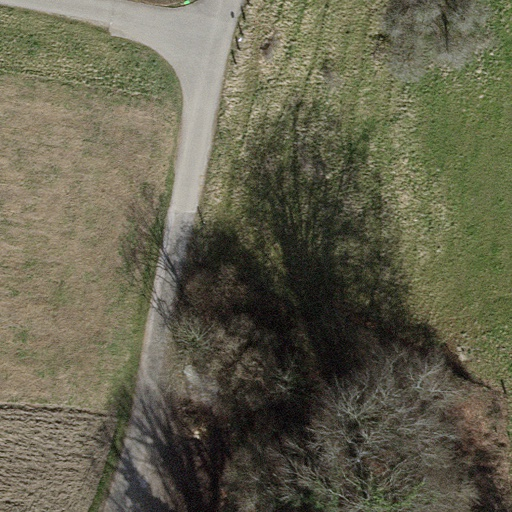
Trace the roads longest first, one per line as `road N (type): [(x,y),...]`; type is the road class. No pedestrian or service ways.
road 1 (track): [(119,511),(150,417),(205,36)]
road 2 (track): [(20,0),(205,36),(225,0)]
